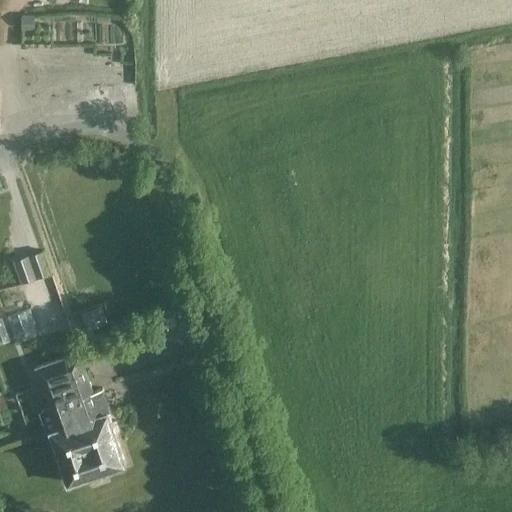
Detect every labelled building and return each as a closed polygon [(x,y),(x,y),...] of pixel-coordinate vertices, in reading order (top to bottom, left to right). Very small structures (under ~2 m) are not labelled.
[(22,15),(22,28),(34,28),(34,15),(22,15)] [(130,104),(130,98),(135,98),(135,86),(114,86),(113,104),(130,104)] [(14,260),(23,283),(53,271),(44,248),(14,260)] [(44,301),(57,297),(51,277),(37,282),(44,301)] [(92,390),(79,350),(36,364),(50,408),(40,411),(46,430),(49,429),(67,482),(124,462),(107,411),(111,410),(103,386),(92,390)]
